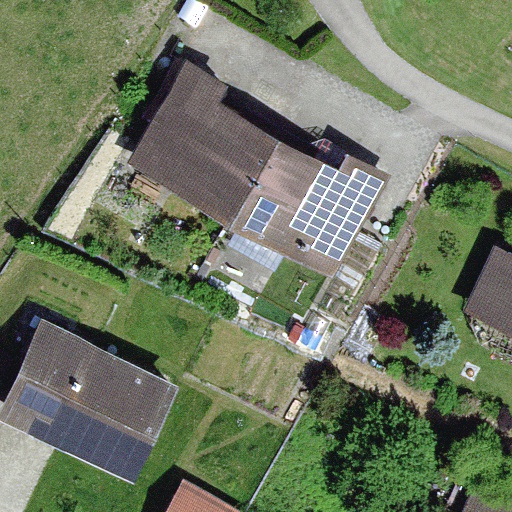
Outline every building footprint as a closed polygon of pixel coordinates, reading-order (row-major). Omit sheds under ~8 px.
[(232,87),(188,63),(128,172),(335,285),(394,178),(349,153),(339,170),(222,106),(232,87)] [(511,254),(498,248),(466,312),(511,334),(511,254)] [(0,347),(0,413),(137,480),(182,386),(43,319),(23,359),(0,347)] [(511,511),(511,462),(493,453),(464,511),(511,511)] [(244,511),(185,481),(169,511),(244,511)]
